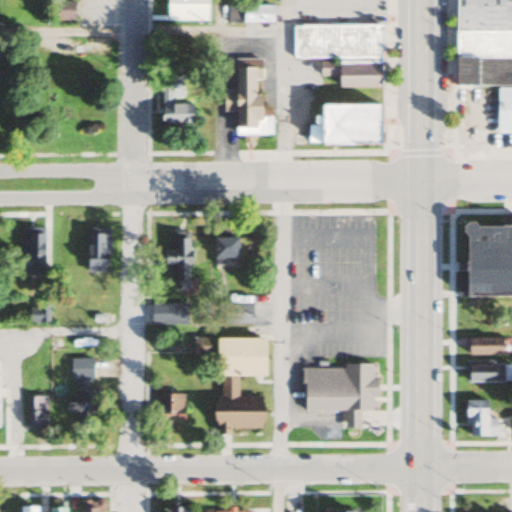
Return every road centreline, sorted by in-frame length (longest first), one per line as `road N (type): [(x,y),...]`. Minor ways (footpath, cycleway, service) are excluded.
road 1 (residential): [(128,511),(132,0)]
road 2 (primary): [(418,511),(418,0)]
road 3 (residential): [(418,467),(0,470)]
road 4 (residential): [(420,181),(132,182)]
road 5 (residential): [(0,198),(89,198),(132,182)]
road 6 (residential): [(132,182),(90,171),(0,172)]
